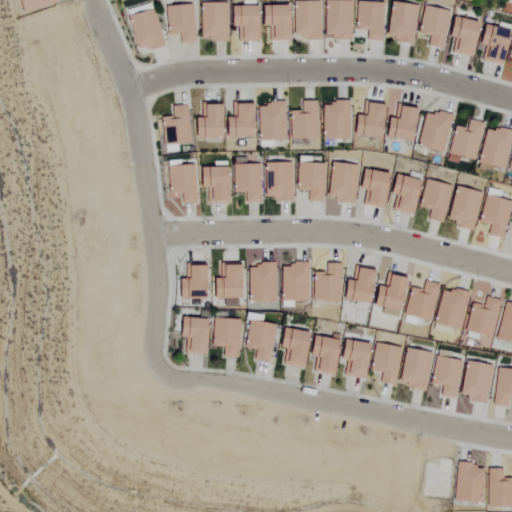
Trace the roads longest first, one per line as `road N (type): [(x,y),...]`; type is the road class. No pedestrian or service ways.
road 1 (residential): [(130,94),(174,75),(321,69),(427,81),(511,102)]
road 2 (residential): [(94,0),(150,170),(164,371)]
road 3 (residential): [(157,235),(371,238),(511,267)]
road 4 (residential): [(164,371),(511,433)]
